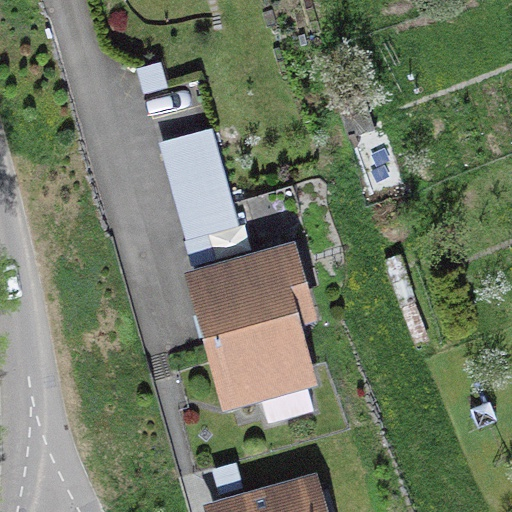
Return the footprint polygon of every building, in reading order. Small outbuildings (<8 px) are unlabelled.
[(136,72),(143,96),(162,91),(155,66),(136,72)] [(203,239),(233,230),(206,133),(165,144),(169,156),(176,182),(182,202),(189,229),(193,242),(180,245),(186,270),(210,263),(203,239)] [(286,258),(190,285),(222,401),(254,392),(263,425),(309,412),(299,379),(302,378),(286,322),(303,318),(286,258)] [(231,466),(212,472),(219,496),(238,491),(231,466)] [(309,511),(303,488),(217,511),(309,511)]
